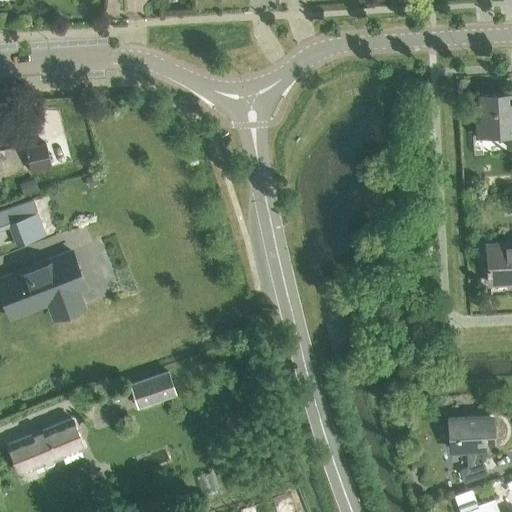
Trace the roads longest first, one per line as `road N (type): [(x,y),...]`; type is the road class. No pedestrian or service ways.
road 1 (tertiary): [(350,511),(281,279),(252,103)]
road 2 (tertiary): [(252,103),(325,50),(361,41),(511,35)]
road 3 (tertiary): [(0,62),(130,53),(219,96),(252,103)]
